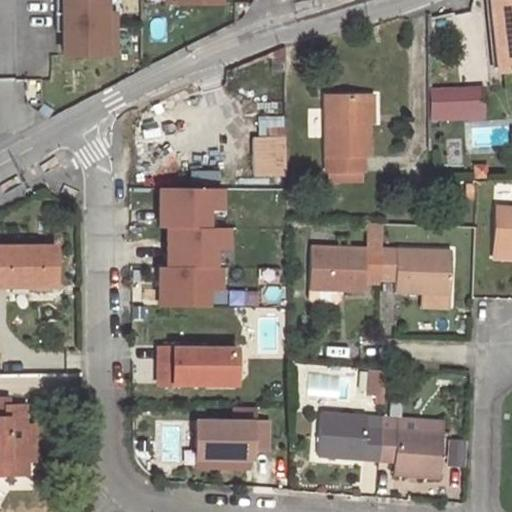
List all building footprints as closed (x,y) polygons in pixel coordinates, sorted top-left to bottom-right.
[(101,14),(100,0),(53,0),(54,56),(101,56),(101,55),(113,55),(112,14),(101,14)] [(511,0),(491,0),(501,72),(511,70),(511,0)] [(441,91),(441,118),(463,117),(462,90),(441,91)] [(462,90),(463,117),(485,117),(485,90),(462,90)] [(430,91),(430,118),(441,118),(441,91),(430,91)] [(368,95),(326,96),(326,172),(364,172),(363,156),(369,156),(368,122),(368,95)] [(286,138),(255,138),(255,176),(286,175),(286,138)] [(153,226),(161,226),(206,226),(206,208),(219,208),(219,188),(153,187),(153,226)] [(511,204),(497,203),(495,247),(497,247),(511,247),(511,204)] [(369,246),(310,244),(308,288),(362,290),(363,278),(380,278),(381,247),(382,224),(370,224),(369,246)] [(206,226),(161,226),(160,266),(213,267),(213,249),(226,249),(226,226),(206,226)] [(452,293),(453,250),(381,247),(380,278),(396,278),(396,291),(452,293)] [(496,257),(511,258),(511,247),(497,247),(496,257)] [(0,291),(56,291),(56,251),(0,250),(0,291)] [(213,267),(160,266),(152,266),(152,305),(206,306),(206,290),(218,290),(218,267),(213,267)] [(234,345),(158,346),(159,388),(234,387),(234,345)] [(370,369),(369,390),(376,391),(385,391),(386,369),(370,369)] [(376,402),(384,402),(385,391),(376,391),(376,402)] [(10,398),(0,397),(0,467),(3,468),(3,472),(23,472),(23,459),(36,460),(36,425),(27,425),(27,404),(10,404),(10,398)] [(320,456),(381,458),(384,415),(321,412),(320,456)] [(445,429),(399,426),(400,416),(384,415),(381,458),(397,459),(397,473),(442,474),(445,429)] [(399,426),(445,429),(445,419),(400,416),(399,426)] [(249,420),(190,421),(190,463),(249,462),(249,420)]
